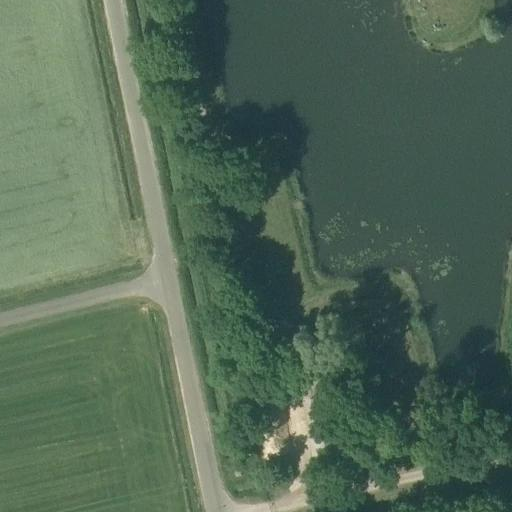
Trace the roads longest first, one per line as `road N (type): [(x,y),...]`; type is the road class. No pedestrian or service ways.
road 1 (unclassified): [(169,283),(114,0)]
road 2 (unclassified): [(216,511),(169,283)]
road 3 (unclassified): [(0,321),(169,283)]
